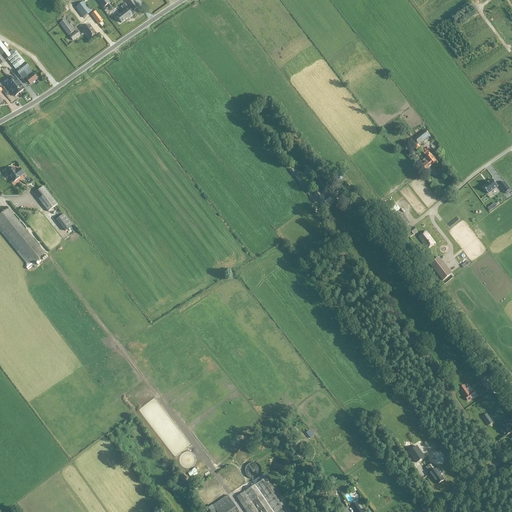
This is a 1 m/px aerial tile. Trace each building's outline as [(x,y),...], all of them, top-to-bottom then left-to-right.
[(106,0),(97,0),(104,8),(109,4),(106,0)] [(124,12),(122,14),(122,13),(117,17),(119,20),(119,21),(120,21),(121,23),(129,18),(134,14),(131,11),(133,9),(134,11),(138,8),(131,0),(127,0),(127,1),(131,7),(129,8),(124,12)] [(75,8),(83,18),(91,12),(84,2),(75,8)] [(91,15),(99,25),(103,21),(96,11),(91,15)] [(59,24),(68,36),(74,32),(65,19),(59,24)] [(90,39),(96,34),(89,25),(83,30),(90,39)] [(73,41),(80,36),(77,31),(74,34),(69,36),(73,41)] [(0,40),(0,54),(5,61),(7,59),(7,60),(7,59),(25,82),(27,80),(30,85),(37,79),(32,72),(20,56),(16,51),(15,52),(13,50),(9,53),(0,40)] [(20,84),(20,83),(15,77),(10,81),(20,93),(24,90),(20,84)] [(5,85),(10,91),(11,91),(15,97),(20,93),(10,81),(5,85)] [(426,130),(414,139),(412,141),(416,147),(430,136),(426,130)] [(425,159),(427,162),(422,166),(426,171),(432,167),(431,167),(437,163),(429,152),(425,155),(427,157),(425,159)] [(8,172),(7,173),(14,183),(21,178),(20,177),(24,175),(19,169),(16,172),(14,168),(12,169),(11,169),(10,169),(10,170),(9,170),(9,171),(8,171),(8,172)] [(294,178),(297,176),(298,175),(293,169),(290,171),(294,178)] [(493,180),(489,183),(487,185),(484,188),(489,194),(498,187),(493,180)] [(505,182),(500,186),(506,194),(511,190),(505,182)] [(305,183),(302,186),(308,193),(311,191),(305,183)] [(58,205),(44,186),(34,194),(48,212),(58,205)] [(320,191),(313,196),(317,202),(319,201),(324,208),(330,204),(329,203),(333,201),(329,195),(325,197),(320,191)] [(37,244),(8,206),(0,212),(0,230),(24,262),(36,253),(31,247),(34,245),(35,246),(37,244)] [(63,214),(56,220),(65,232),(72,226),(63,214)] [(396,219),(403,230),(411,224),(403,214),(396,219)] [(410,231),(407,233),(408,234),(411,238),(413,236),(414,236),(418,233),(414,227),(410,230),(410,231)] [(427,249),(435,243),(426,232),(419,238),(427,249)] [(452,274),(440,257),(430,265),(443,281),(452,274)] [(463,390),(461,391),(465,396),(468,401),(472,398),(476,396),(474,391),(469,394),(467,391),(466,388),(463,390)] [(485,402),(493,414),(496,413),(498,416),(501,414),(498,411),(501,409),(492,396),(485,402)] [(493,423),(487,414),(482,417),(488,426),(493,423)] [(502,423),(505,427),(501,429),(506,437),(511,433),(509,429),(511,426),(511,423),(509,419),(502,423)] [(409,452),(416,463),(425,457),(417,446),(409,452)] [(245,470),(245,471),(245,472),(245,473),(245,474),(246,475),(246,476),(247,476),(247,477),(248,478),(249,478),(250,479),(252,479),(253,479),(254,479),(255,479),(256,479),(257,478),(258,478),(259,477),(260,476),(260,475),(261,474),(261,473),(261,472),(261,471),(261,470),(261,469),(261,468),(260,467),(260,466),(259,465),(258,464),(257,464),(256,463),(255,463),(254,463),(253,463),(252,463),(251,463),(250,463),(249,464),(248,464),(248,465),(247,465),(247,466),(246,466),(246,467),(245,468),(245,469),(245,470)] [(426,467),(433,477),(438,485),(444,480),(436,469),(435,470),(431,464),(426,467)] [(245,491),(248,496),(239,502),(246,511),(292,511),(268,476),(255,484),(255,485),(253,483),(251,485),(252,486),(245,491)] [(212,506),(216,511),(238,511),(232,502),(227,496),(212,506)] [(351,505),(355,511),(362,511),(356,502),(351,505)]
